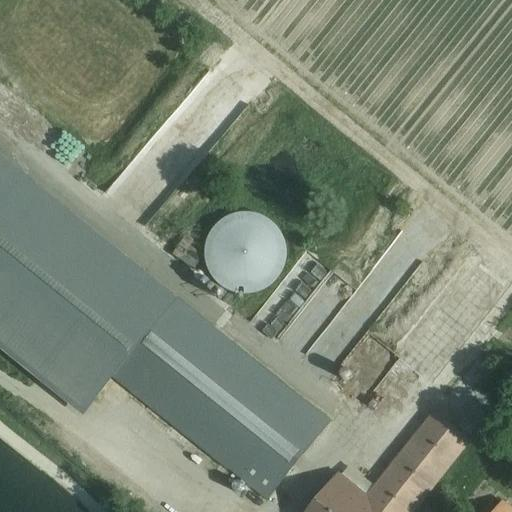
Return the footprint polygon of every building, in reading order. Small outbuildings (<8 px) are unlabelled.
[(113,377),(166,311),(0,179),(0,330),(92,403),(113,377)] [(191,203),(175,196),(166,215),(182,223),(191,203)] [(154,251),(166,240),(151,224),(139,235),(154,251)] [(202,268),(206,252),(194,249),(190,265),(202,268)] [(290,263),(289,256),(243,266),(243,265),(226,268),(228,278),(231,278),(234,291),(237,290),(241,305),(307,290),(300,261),(290,263)] [(337,341),(361,315),(355,310),(363,301),(350,290),(319,325),(337,341)] [(481,293),(418,364),(459,401),(488,368),(475,356),(509,318),(481,293)] [(133,381),(218,467),(274,475),(277,478),(289,480),(296,473),(283,471),(277,466),(281,439),(286,433),(279,426),(264,424),(251,411),(254,392),(253,394),(257,360),(221,323),(197,346),(178,343),(175,340),(133,381)] [(442,511),(490,448),(451,419),(395,494),(366,473),(358,478),(332,511),(442,511)] [(511,511),(511,509),(503,502),(494,511),(511,511)]
